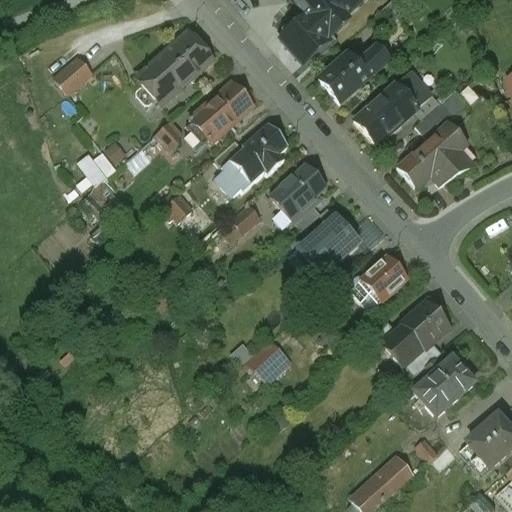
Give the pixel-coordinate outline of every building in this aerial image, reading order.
[(304,21),(278,45),(302,70),(328,47),(327,44),(348,24),(344,21),(359,7),(352,0),(293,0),(289,4),(304,21)] [(208,65),(185,39),(142,78),(164,103),(173,94),(175,96),(208,65)] [(345,57),(315,84),(337,108),(386,63),(371,47),(351,66),(345,57)] [(76,61),(51,84),(66,100),(91,79),(76,61)] [(407,77),(352,124),(375,150),(430,100),(407,77)] [(229,89),(204,111),(224,134),(249,111),(229,89)] [(413,130),(427,146),(447,128),(467,109),(453,93),(413,130)] [(204,111),(202,109),(186,124),(208,149),(224,134),(204,111)] [(182,142),(168,127),(156,138),(170,153),(182,142)] [(237,156),(219,173),(222,175),(216,181),(216,185),(218,190),(222,195),(228,199),(233,200),(238,194),(241,197),(262,178),(265,181),(282,165),(277,160),(286,152),(265,128),(239,151),(241,153),(237,156)] [(421,151),(419,148),(394,171),(415,195),(427,183),(436,192),(473,171),(459,156),(467,149),(447,128),(427,146),(421,151)] [(116,166),(126,156),(115,144),(104,154),(116,166)] [(211,164),(219,173),(237,156),(230,147),(211,164)] [(103,152),(78,166),(92,190),(117,175),(103,152)] [(324,194),(303,172),(267,203),(292,230),(319,205),(315,202),(324,194)] [(176,200),(159,215),(167,225),(172,221),(177,227),(189,215),(176,200)] [(257,223),(247,210),(228,226),(240,238),(257,223)] [(360,235),(340,213),(315,235),(317,238),(336,257),(360,235)] [(336,257),(317,238),(305,249),(293,260),(312,280),(336,257)] [(290,263),(293,260),(305,249),(297,240),(281,254),(290,263)] [(405,285),(384,262),(360,284),(370,296),(380,307),(405,285)] [(359,306),(370,296),(360,284),(354,282),(350,286),(352,290),(348,294),(359,306)] [(157,290),(147,299),(160,314),(171,306),(157,290)] [(446,331),(426,308),(400,331),(420,354),(422,356),(429,350),(427,347),(446,331)] [(380,350),(394,337),(382,324),(364,339),(376,353),(380,350)] [(420,354),(400,331),(394,337),(380,350),(399,372),(401,371),(420,354)] [(293,368),(276,350),(255,371),(272,388),(293,368)] [(420,354),(401,371),(412,382),(423,373),(432,365),(439,359),(429,350),(422,356),(420,354)] [(472,390),(449,363),(439,372),(429,381),(410,398),(433,424),(472,390)] [(432,365),(423,373),(429,381),(439,372),(432,365)] [(511,458),(511,434),(499,420),(467,449),(471,453),(491,473),(492,475),(511,458)] [(423,445),(413,453),(426,467),(435,459),(423,445)] [(491,473),(471,453),(462,461),(482,482),(491,473)] [(373,511),(410,479),(396,464),(349,507),(353,511),(373,511)] [(503,511),(511,511),(511,485),(494,501),(503,511)]
